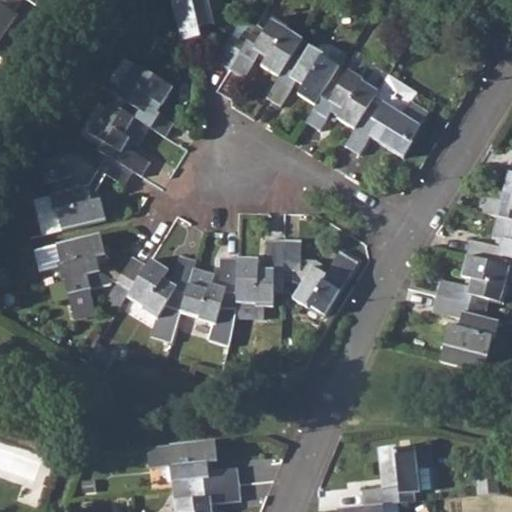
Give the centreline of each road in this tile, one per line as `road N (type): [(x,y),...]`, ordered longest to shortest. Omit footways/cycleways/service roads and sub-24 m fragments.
road 1 (residential): [(286,511),(411,234)]
road 2 (residential): [(231,164),(282,164),(411,234)]
road 3 (residential): [(411,234),(511,69)]
